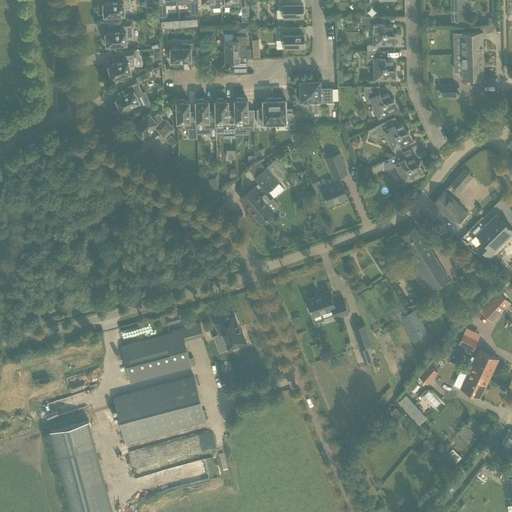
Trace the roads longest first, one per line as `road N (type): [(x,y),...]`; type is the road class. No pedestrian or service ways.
road 1 (unclassified): [(257,274),(377,222),(501,122)]
road 2 (unclassified): [(0,346),(257,274)]
road 3 (unclassified): [(353,511),(286,363),(257,274)]
road 4 (unclassified): [(257,274),(239,243),(208,217),(100,155),(73,109)]
road 5 (residential): [(182,85),(253,83),(283,65),(309,63),(318,55),(316,0)]
road 6 (residential): [(436,148),(414,80),(412,0)]
